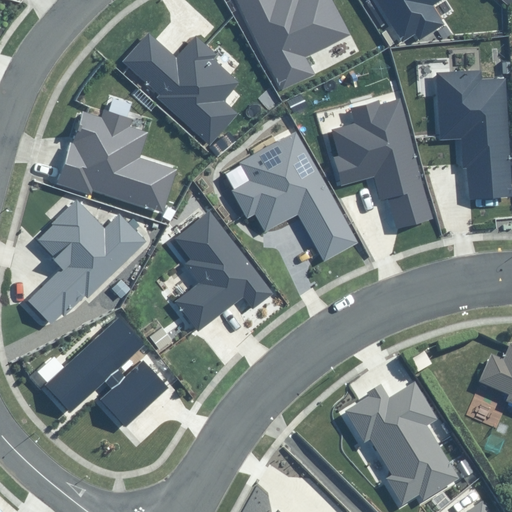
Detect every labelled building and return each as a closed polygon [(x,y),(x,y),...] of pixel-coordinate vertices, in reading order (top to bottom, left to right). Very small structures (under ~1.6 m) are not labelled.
[(236,0),(282,90),(312,75),(303,57),(348,34),(331,0),(236,0)] [(375,0),(403,42),(416,34),(420,41),(445,25),(433,5),(441,0),(375,0)] [(157,97),(210,145),(238,114),(223,100),(239,83),(212,59),(216,54),(197,37),(177,59),(148,33),(122,61),(159,95),(157,97)] [(470,199),(511,196),(511,184),(506,79),(482,81),(482,70),(436,72),(439,137),(466,135),(470,199)] [(390,196),(399,227),(432,218),(400,100),(380,106),(378,100),(351,108),(355,123),(331,130),(338,156),(333,157),(341,186),(374,177),(380,198),(390,196)] [(92,189),(163,211),(175,171),(139,160),(147,133),(130,128),(133,119),(105,111),(102,119),(83,113),(74,144),(70,142),(57,184),(91,194),(92,189)] [(298,212),(325,261),(358,243),(296,132),(240,162),(250,180),(232,190),(247,218),(256,213),(265,230),(298,212)] [(62,270),(28,301),(51,324),(63,313),(64,315),(85,295),(88,298),(146,242),(120,215),(105,228),(77,199),(33,240),(62,270)] [(253,308),(272,294),(210,212),(176,238),(192,260),(186,265),(200,283),(175,302),(198,331),(244,296),(253,308)] [(41,385),(66,413),(144,344),(120,316),(41,385)] [(511,344),(504,360),(492,355),(480,381),(510,394),(508,399),(511,401),(511,344)] [(438,420),(415,383),(389,399),(381,385),(368,393),(370,397),(346,411),(365,442),(371,439),(393,475),(388,479),(403,504),(420,494),(424,500),(460,478),(428,426),(438,420)] [(490,511),(484,501),(467,511),(490,511)]
